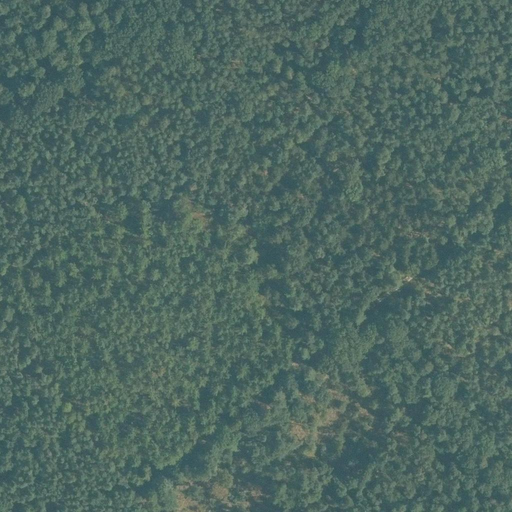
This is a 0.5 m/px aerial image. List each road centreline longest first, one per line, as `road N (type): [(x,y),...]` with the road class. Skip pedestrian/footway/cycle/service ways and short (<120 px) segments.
road 1 (track): [(511,204),(134,484),(94,431),(77,425),(55,429),(0,466)]
road 2 (track): [(511,451),(326,199),(511,66)]
